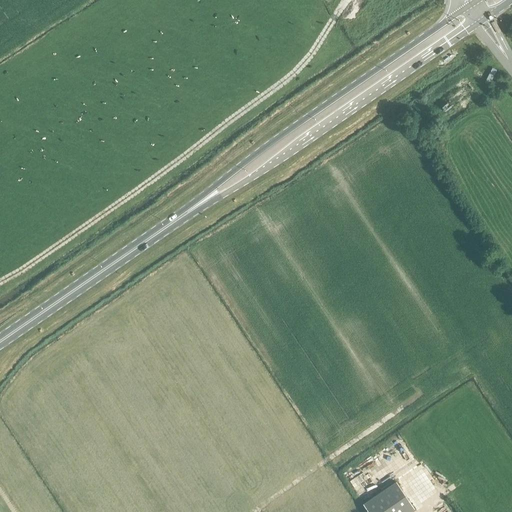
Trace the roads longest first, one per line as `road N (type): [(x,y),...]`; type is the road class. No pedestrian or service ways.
road 1 (track): [(0,283),(295,72),(347,0)]
road 2 (primary): [(205,199),(258,174),(476,24)]
road 3 (primary): [(465,8),(265,147),(205,199)]
road 4 (primary): [(0,341),(205,199)]
road 5 (track): [(261,511),(402,409)]
